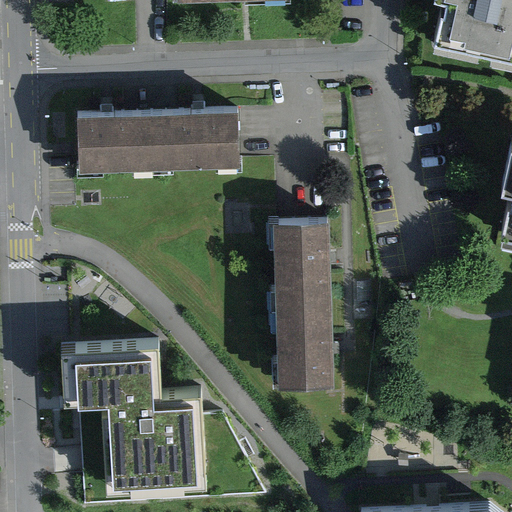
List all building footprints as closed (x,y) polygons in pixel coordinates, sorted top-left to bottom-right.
[(511,0),(439,0),(439,4),(436,3),(429,40),(511,57),(511,0)] [(107,109),(78,110),(80,163),(246,158),(245,105),(199,106),(107,109)] [(330,219),(271,220),(274,384),(333,383),(332,349),(331,257),(330,219)] [(159,335),(61,341),(65,394),(80,393),(87,500),(266,488),(223,409),(203,410),(201,383),(162,386),(159,335)] [(506,511),(489,499),(363,506),(363,511),(506,511)]
